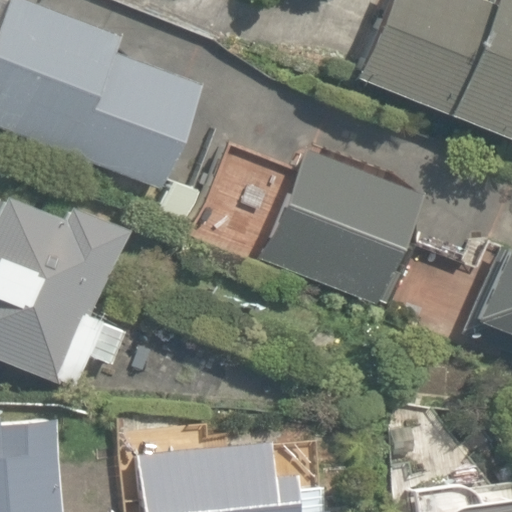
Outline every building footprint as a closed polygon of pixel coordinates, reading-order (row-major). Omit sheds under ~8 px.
[(178,68),(22,0),(0,0),(0,128),(127,184),(178,68)] [(511,134),(511,0),(352,0),(325,68),(508,144),(511,134)] [(389,178),(266,134),(224,250),(347,294),(389,178)] [(108,217),(0,167),(0,364),(32,380),(108,217)] [(511,177),(499,172),(438,320),(511,349),(511,177)] [(45,511),(34,401),(0,405),(0,511),(45,511)] [(124,511),(124,503),(150,502),(148,447),(81,449),(83,504),(96,504),(95,511),(124,511)] [(465,511),(453,460),(377,478),(384,511),(465,511)]
